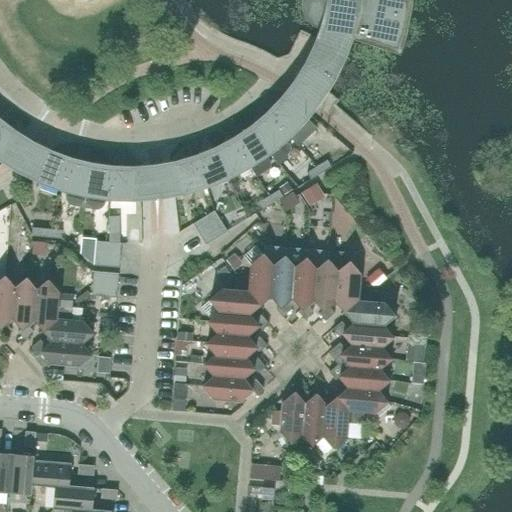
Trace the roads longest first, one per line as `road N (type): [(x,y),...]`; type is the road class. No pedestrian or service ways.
road 1 (residential): [(0,74),(29,104),(94,132),(204,121)]
road 2 (residential): [(160,511),(76,414),(0,403)]
